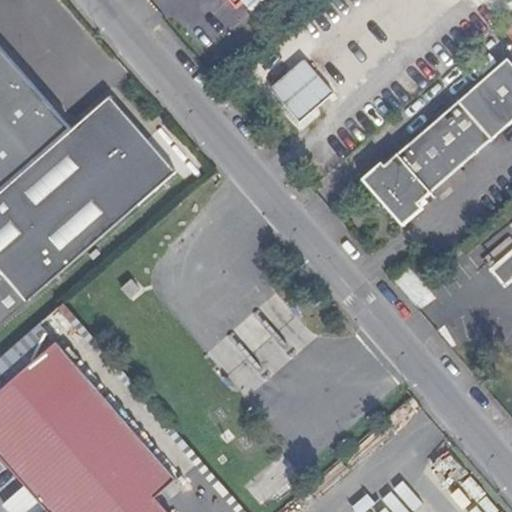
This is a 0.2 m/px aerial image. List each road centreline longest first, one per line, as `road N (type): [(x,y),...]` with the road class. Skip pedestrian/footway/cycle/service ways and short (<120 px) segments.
road 1 (unclassified): [(511,480),(95,0)]
road 2 (unknown): [(511,48),(461,21),(425,34),(254,182)]
road 3 (unknown): [(355,300),(511,164)]
